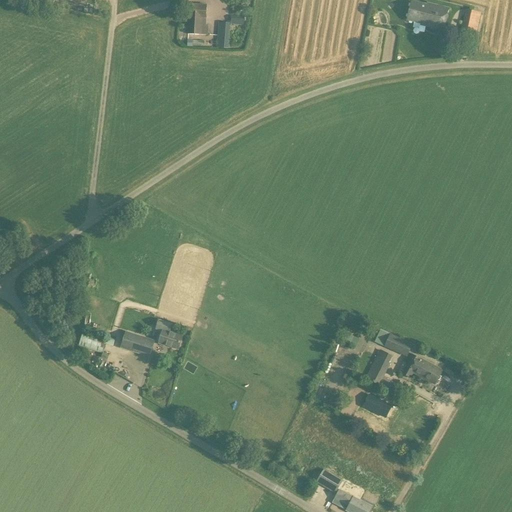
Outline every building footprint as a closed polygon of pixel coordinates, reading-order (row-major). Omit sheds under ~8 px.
[(448,9),(426,4),(426,5),(412,2),(407,21),(420,24),(420,26),(443,31),(444,27),(448,9)] [(210,27),(207,27),(208,6),(189,5),(188,34),(209,35),(210,27)] [(473,12),(466,10),(464,15),(460,33),(475,38),(481,14),(473,12)] [(230,23),(230,25),(244,25),(245,18),(231,17),(230,23)] [(229,23),(218,22),(217,48),(228,49),(229,23)] [(182,337),(170,333),(173,324),(158,319),(157,325),(156,330),(162,332),(159,344),(169,346),(179,349),(182,337)] [(344,323),(357,329),(359,324),(346,319),(344,323)] [(441,371),(440,371),(444,364),(432,357),(433,354),(413,344),(380,329),(376,338),(374,343),(406,357),(408,354),(412,356),(402,374),(410,378),(412,373),(435,384),(441,371)] [(344,332),(340,340),(356,346),(359,338),(344,332)] [(154,342),(125,334),(121,349),(150,357),(154,342)] [(102,353),(106,341),(88,335),(84,347),(102,353)] [(366,379),(379,386),(378,389),(388,394),(393,384),(382,379),(389,364),(389,363),(392,356),(380,350),(377,356),(377,358),(366,379)] [(369,394),(363,407),(386,419),(392,406),(369,394)] [(316,482),(335,494),(343,480),(324,469),(316,482)] [(368,511),(371,507),(353,498),(339,490),(334,500),(348,507),(346,511),(348,511),(368,511)]
